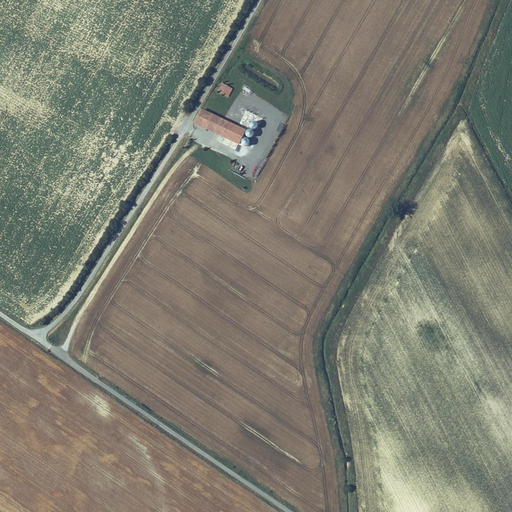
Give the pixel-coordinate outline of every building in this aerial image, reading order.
[(228,87),(222,84),(218,91),(224,94),(228,87)] [(203,111),(197,124),(210,130),(212,125),(222,130),(226,122),(203,111)] [(235,126),(226,122),(222,130),(220,135),(229,140),(235,126)] [(210,130),(220,135),(222,130),(212,125),(210,130)] [(246,131),(235,126),(229,140),(240,145),(246,131)]
